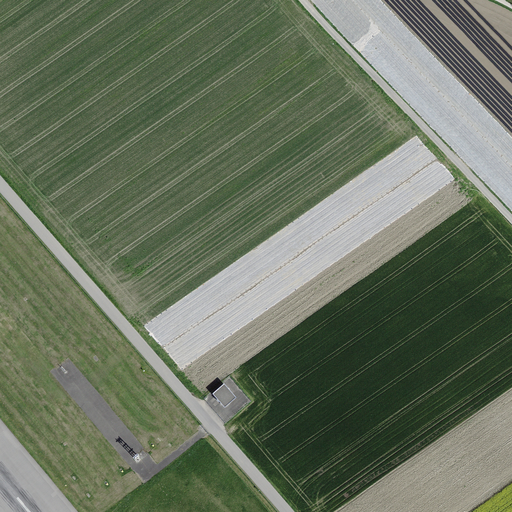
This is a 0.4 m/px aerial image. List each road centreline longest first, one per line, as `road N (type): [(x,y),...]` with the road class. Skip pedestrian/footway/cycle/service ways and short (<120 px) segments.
road 1 (tertiary): [(0,186),(284,511)]
road 2 (unclassified): [(511,220),(303,0)]
